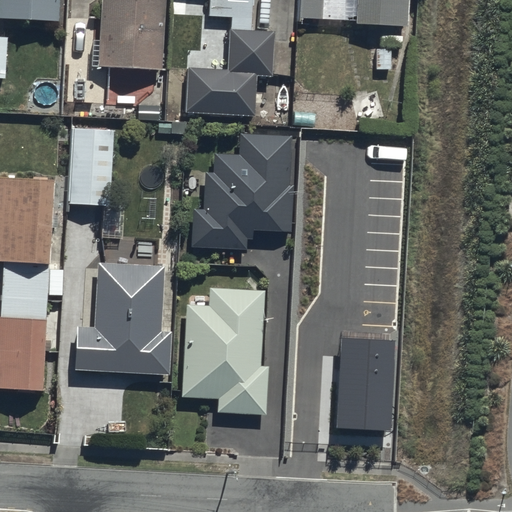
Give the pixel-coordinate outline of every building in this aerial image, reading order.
[(0,0),(0,11),(55,14),(55,0),(0,0)] [(98,0),(96,63),(159,66),(161,0),(98,0)] [(206,0),(205,11),(228,12),(225,64),(185,62),(182,106),(251,110),(253,71),(268,72),(271,27),(250,25),(251,0),(206,0)] [(404,20),(404,0),(295,0),(295,14),(377,18),(375,65),(389,66),(390,45),(399,46),(400,20),(404,20)] [(371,87),(349,94),(358,123),(383,115),(376,92),(373,93),(371,87)] [(111,124),(68,123),(64,200),(107,202),(111,124)] [(286,164),(290,164),(291,147),(288,146),(288,131),(237,130),(236,150),(212,150),(211,169),(202,169),(202,204),(190,204),(189,241),(244,245),(244,235),(250,235),(249,223),(288,226),(291,181),(287,181),(286,164)] [(0,380),(39,383),(46,222),(53,222),(54,210),(49,209),(50,174),(0,171),(0,254),(0,255),(0,264),(0,380)] [(437,220),(400,218),(396,267),(433,270),(437,220)] [(161,261),(95,258),(91,320),(73,319),(70,364),(166,369),(168,325),(158,324),(161,261)] [(498,347),(500,298),(497,298),(498,283),(481,282),(481,296),(435,294),(434,338),(447,339),(444,402),(496,404),(498,359),(502,359),(503,348),(498,347)] [(265,360),(258,360),(261,288),(205,286),(205,302),(181,301),(178,392),(215,394),(215,408),(263,410),(265,360)] [(396,340),(341,337),(336,427),(390,431),(396,340)]
